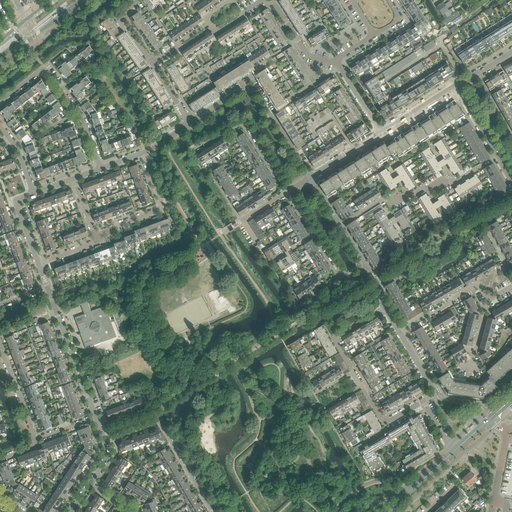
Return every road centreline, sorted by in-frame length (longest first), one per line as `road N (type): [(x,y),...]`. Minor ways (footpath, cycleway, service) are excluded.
road 1 (residential): [(384,307),(333,337),(386,423),(422,402)]
road 2 (residential): [(309,178),(252,89),(190,123)]
road 3 (residential): [(340,226),(380,200),(454,182),(497,157)]
road 4 (residential): [(190,123),(203,143),(246,124),(289,191)]
road 5 (unclassified): [(386,511),(491,418)]
road 6 (residential): [(399,331),(477,284),(487,299),(511,286)]
road 7 (residential): [(94,232),(161,207),(142,153)]
